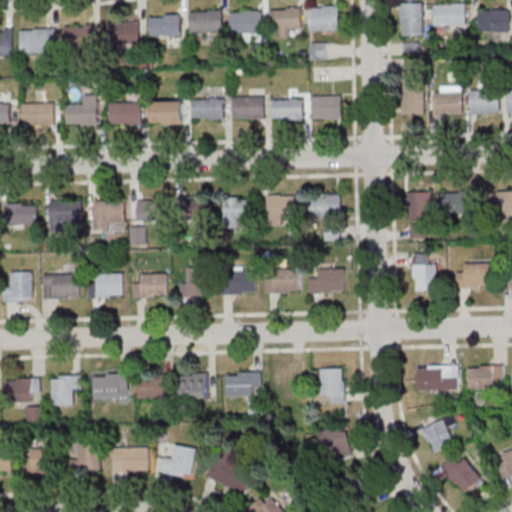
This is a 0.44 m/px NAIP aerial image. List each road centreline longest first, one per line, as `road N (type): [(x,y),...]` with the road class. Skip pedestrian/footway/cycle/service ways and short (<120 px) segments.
road 1 (residential): [(433,511),(403,471),(386,425),(370,0)]
road 2 (residential): [(511,323),(0,339)]
road 3 (residential): [(511,149),(0,165)]
road 4 (residential): [(173,511),(0,511)]
